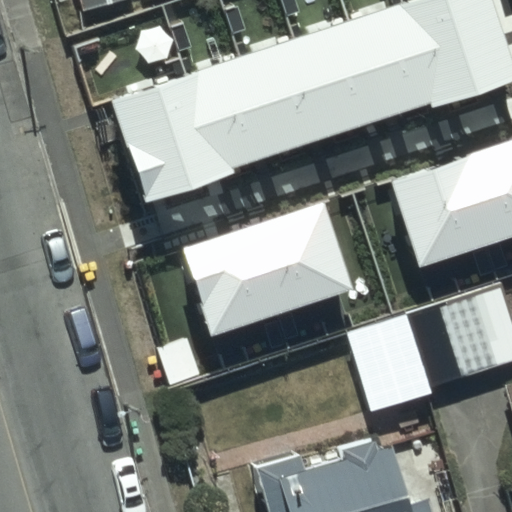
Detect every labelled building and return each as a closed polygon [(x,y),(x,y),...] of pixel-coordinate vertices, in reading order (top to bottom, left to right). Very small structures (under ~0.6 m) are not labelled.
[(73,0),(76,9),(108,0),(73,0)] [(511,64),(490,0),(417,0),(112,102),(147,205),(236,176),(234,169),(430,103),(432,108),(511,81),(511,64)] [(511,140),(391,181),(420,267),(511,236),(511,140)] [(324,201),(183,248),(212,335),(353,288),(324,201)] [(511,325),(498,285),(411,314),(435,387),(511,361),(511,325)] [(406,313),(346,333),(371,409),(431,390),(406,313)] [(421,511),(417,496),(396,502),(376,438),(359,443),(355,428),(322,439),(325,446),(287,457),(283,445),(239,459),(255,511),(421,511)]
